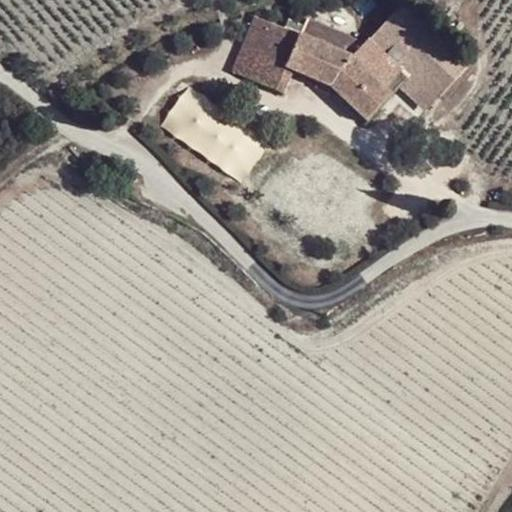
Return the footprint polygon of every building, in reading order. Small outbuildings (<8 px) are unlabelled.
[(285,30),(255,17),(248,31),(266,39),(248,78),(282,93),(292,70),(316,81),(330,87),(332,88),(366,121),(401,86),(414,73),(440,98),(468,68),(402,7),(362,48),(352,59),(285,30)] [(289,21),(285,30),(352,59),(362,48),(326,32),(307,29),(289,21)] [(266,39),(248,31),(231,71),(248,78),(266,39)] [(440,98),(414,73),(401,86),(427,111),(440,98)] [(327,94),(330,87),(316,81),(313,88),(327,94)]
